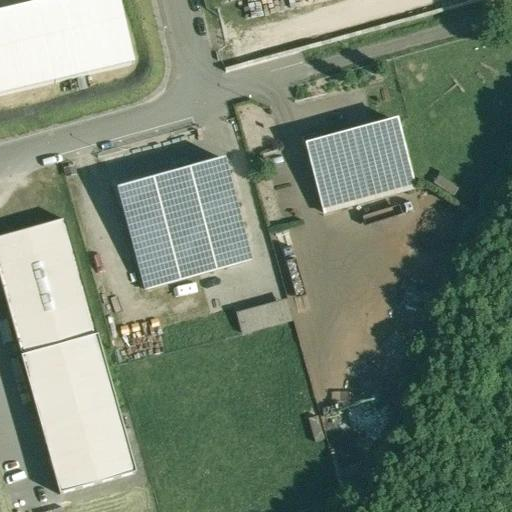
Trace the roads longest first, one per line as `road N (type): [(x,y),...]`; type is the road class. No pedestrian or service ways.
road 1 (unknown): [(81,134),(136,327)]
road 2 (unknown): [(279,78),(323,236)]
